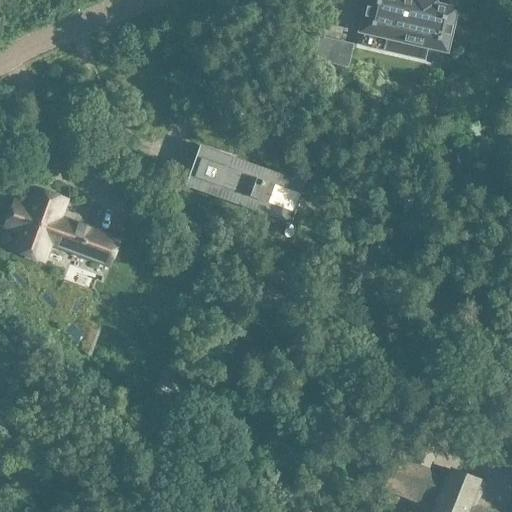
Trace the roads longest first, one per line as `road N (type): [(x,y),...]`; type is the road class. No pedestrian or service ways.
road 1 (unknown): [(206,0),(0,97)]
road 2 (residential): [(0,63),(143,0)]
